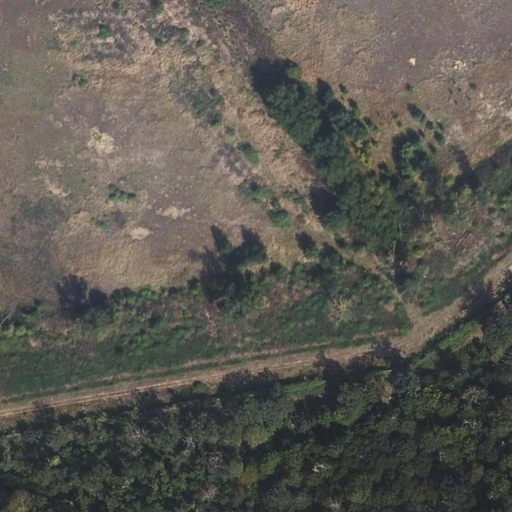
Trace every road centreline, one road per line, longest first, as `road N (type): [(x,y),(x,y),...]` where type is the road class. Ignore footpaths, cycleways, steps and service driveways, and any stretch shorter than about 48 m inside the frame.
road 1 (track): [(511,273),(389,361),(0,425)]
road 2 (track): [(0,455),(423,374),(511,309)]
road 3 (track): [(421,339),(332,181),(207,0)]
